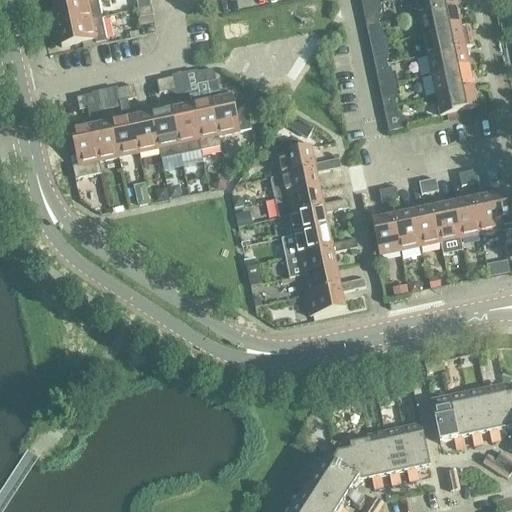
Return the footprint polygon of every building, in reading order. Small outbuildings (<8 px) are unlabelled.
[(87,0),(51,0),(53,9),(88,1),(87,0)] [(97,0),(92,0),(88,1),(53,9),(57,29),(102,19),(97,0)] [(151,9),(148,0),(147,0),(136,2),(138,11),(151,9)] [(414,0),(419,18),(456,10),(453,0),(414,0)] [(151,9),(138,11),(140,20),(153,17),(151,9)] [(456,10),(419,18),(423,38),(460,30),(456,10)] [(377,18),(365,21),(366,29),(379,27),(377,18)] [(102,19),(57,29),(62,49),(95,42),(96,46),(107,44),(102,19)] [(366,29),(368,38),(381,35),(379,27),(366,29)] [(460,30),(423,38),(427,58),(465,50),(475,48),(470,28),(460,30)] [(465,50),(427,58),(431,77),(469,70),(465,50)] [(385,58),(373,60),(375,69),(387,66),(385,58)] [(387,66),(375,69),(376,77),(389,74),(387,66)] [(469,70),(431,77),(436,97),(473,89),(469,70)] [(208,85),(216,84),(214,71),(205,73),(208,85)] [(208,85),(205,73),(197,75),(199,87),(208,85)] [(165,81),(168,94),(176,92),(174,79),(165,81)] [(165,81),(157,83),(160,96),(168,94),(165,81)] [(208,85),(219,139),(252,132),(247,109),(235,111),(232,100),(220,102),(216,84),(208,85)] [(199,87),(201,96),(190,99),(192,108),(201,153),(221,149),(219,139),(208,85),(199,87)] [(125,90),(128,102),(136,100),(134,88),(125,90)] [(473,89),(436,97),(440,118),(478,110),(473,89)] [(125,90),(117,91),(119,104),(128,102),(125,90)] [(85,98),(88,110),(97,108),(94,96),(85,98)] [(79,112),(88,110),(85,98),(77,99),(79,112)] [(383,109),(396,106),(394,98),(381,100),(383,109)] [(396,106),(383,109),(385,117),(388,134),(408,130),(406,121),(398,116),(396,106)] [(88,110),(92,129),(102,176),(100,164),(119,160),(112,125),(101,128),(97,108),(88,110)] [(192,108),(172,113),(181,157),(201,153),(192,108)] [(161,161),(181,157),(172,113),(152,117),(159,152),(161,161)] [(152,117),(132,121),(139,156),(159,152),(152,117)] [(119,160),(139,156),(132,121),(112,125),(119,160)] [(92,129),(71,134),(78,168),(73,169),(75,182),(102,176),(92,129)] [(315,171),(316,175),(328,173),(327,164),(314,166),(311,151),(299,153),(297,141),(274,146),(281,179),(315,171)] [(327,164),(328,173),(340,170),(339,161),(327,164)] [(510,179),(508,166),(499,168),(502,180),(510,179)] [(319,191),(316,175),(315,171),(281,179),(271,181),(275,201),(276,201),(319,191)] [(467,175),(470,187),(478,185),(475,173),(467,175)] [(467,175),(459,177),(461,189),(470,187),(467,175)] [(427,183),(430,196),(439,194),(436,181),(427,183)] [(427,183),(419,185),(422,197),(430,196),(427,183)] [(399,202),(396,190),(387,192),(390,204),(399,202)] [(337,212),(335,204),(323,206),(319,191),(276,201),(281,221),(289,219),(324,211),(325,215),(337,212)] [(387,192),(379,194),(382,206),(390,204),(387,192)] [(511,193),(493,198),(500,233),(511,230),(511,193)] [(473,202),(480,237),(500,233),(493,198),(473,202)] [(347,201),(335,204),(337,212),(349,210),(347,201)] [(473,202),(453,206),(460,241),(480,237),(473,202)] [(460,241),(453,206),(433,210),(440,245),(443,257),(463,253),(460,241)] [(413,215),(420,250),(440,245),(433,210),(413,215)] [(324,211),(289,219),(293,239),(328,231),(325,215),(324,211)] [(420,250),(413,215),(393,219),(400,254),(420,250)] [(400,254),(393,219),(372,223),(380,258),(400,254)] [(328,231),(293,239),(298,259),(332,251),(333,255),(345,252),(343,244),(331,247),(328,231)] [(357,250),(356,246),(356,241),(343,244),(345,252),(357,250)] [(332,251),(298,259),(302,279),(337,271),(333,255),(332,251)] [(302,279),(306,298),(341,291),(341,294),(354,292),(352,283),(340,286),(337,271),(302,279)] [(366,289),(364,281),(352,283),(354,292),(366,289)] [(345,312),(341,294),(341,291),(306,298),(311,319),(345,312)] [(498,433),(511,431),(503,391),(490,394),(489,390),(484,391),(493,434),(498,433)] [(481,396),(468,399),(476,438),(480,437),(489,435),(491,445),(500,443),(498,433),(493,434),(484,391),(480,392),(481,396)] [(511,395),(505,397),(504,391),(503,391),(511,431),(511,430),(511,395)] [(454,397),(449,398),(458,441),(463,441),(471,439),(474,449),(482,447),(480,437),(476,438),(468,399),(455,402),(454,397)] [(449,398),(445,399),(446,404),(432,407),(440,446),(454,442),(456,452),(465,451),(463,441),(458,441),(449,398)] [(431,470),(422,431),(408,434),(407,429),(403,430),(412,473),(416,472),(431,470)] [(412,473),(403,430),(399,431),(399,436),(386,438),(394,477),(398,476),(407,474),(409,485),(418,483),(416,472),(412,473)] [(394,477),(386,438),(373,441),(372,437),(368,438),(377,482),(381,481),(390,479),(392,488),(400,486),(398,476),(394,477)] [(351,452),(338,454),(331,466),(326,463),(325,463),(359,485),(372,483),(374,492),(383,490),(381,481),(377,482),(368,438),(364,438),(364,443),(350,446),(351,452)] [(504,468),(510,460),(501,455),(496,463),(504,468)] [(496,463),(488,458),(483,466),(491,471),(496,463)] [(359,485),(325,463),(308,491),(304,488),(302,491),(333,511),(341,511),(350,498),(359,485)] [(496,463),(491,471),(499,476),(504,468),(496,463)] [(511,473),(504,468),(499,476),(507,482),(511,474),(511,473)] [(458,482),(456,473),(446,475),(448,485),(458,482)] [(458,482),(448,485),(450,494),(459,492),(458,482)] [(333,511),(302,491),(301,492),(299,495),(303,498),(294,511),(333,511)] [(379,511),(383,505),(375,500),(371,506),(379,511)]
